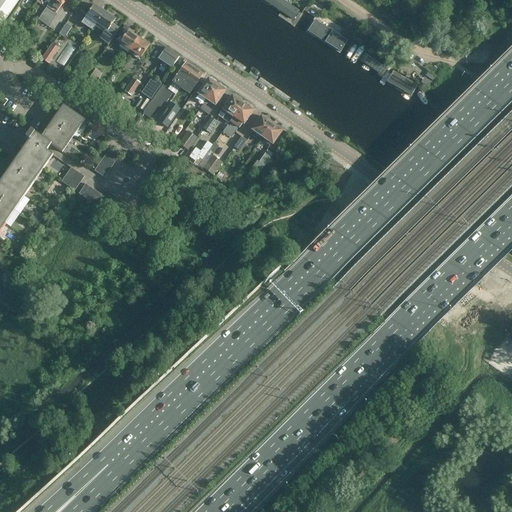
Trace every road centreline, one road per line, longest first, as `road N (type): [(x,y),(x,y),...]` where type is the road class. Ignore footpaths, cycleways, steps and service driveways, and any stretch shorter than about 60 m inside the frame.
road 1 (motorway): [(511,86),(114,473)]
road 2 (track): [(0,465),(256,231),(351,192),(373,172)]
road 3 (tertiary): [(511,270),(121,0)]
road 4 (motorway): [(214,511),(511,216)]
road 5 (residential): [(121,194),(148,152),(33,73),(9,69)]
road 6 (residential): [(340,0),(422,55),(446,60)]
